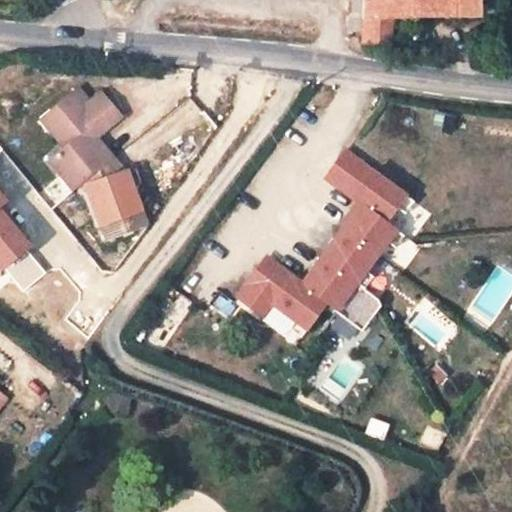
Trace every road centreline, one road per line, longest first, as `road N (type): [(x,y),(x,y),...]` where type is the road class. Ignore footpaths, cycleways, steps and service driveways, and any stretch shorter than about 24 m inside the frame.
road 1 (tertiary): [(0,31),(215,43),(511,89)]
road 2 (track): [(511,368),(443,476)]
